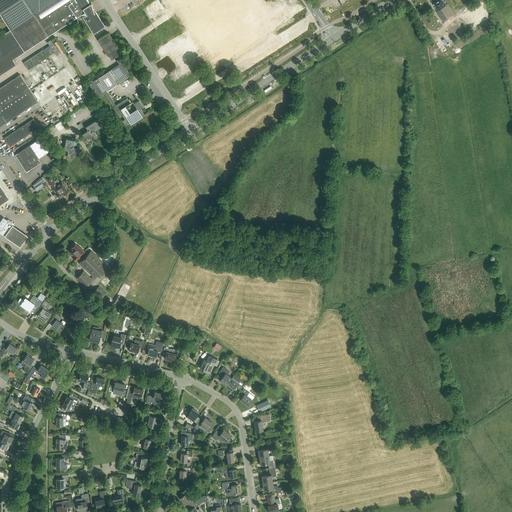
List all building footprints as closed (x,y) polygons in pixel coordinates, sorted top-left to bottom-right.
[(10,30),(24,52),(78,16),(79,18),(82,17),(93,33),(100,29),(99,28),(103,25),(95,12),(94,13),(93,11),(94,11),(93,9),(91,3),(89,4),(86,0),(0,0),(0,14),(1,17),(0,17),(0,20),(1,23),(4,21),(10,30)] [(245,6),(257,26),(287,9),(281,0),(280,0),(265,9),(260,0),(159,0),(165,9),(176,3),(176,6),(179,11),(193,4),(190,0),(194,0),(195,1),(196,0),(241,0),(241,1),(244,5),(245,5),(245,6)] [(206,0),(198,5),(201,9),(214,1),(213,0),(206,0)] [(443,22),(454,15),(447,4),(446,5),(444,2),(444,3),(442,0),(440,0),(433,4),(435,8),(437,11),(436,11),(443,22)] [(239,5),(226,12),(228,16),(241,8),(239,5)] [(195,6),(189,10),(188,9),(181,13),(185,19),(198,12),(195,6)] [(217,6),(204,14),(207,18),(219,9),(217,6)] [(466,7),(464,9),(466,12),(461,15),(463,19),(474,12),(471,8),(468,10),(466,7)] [(288,11),(271,21),(275,27),(291,17),(288,11)] [(233,24),(246,16),(244,12),(231,20),(233,24)] [(196,36),(209,29),(200,13),(197,15),(198,17),(188,22),(190,28),(201,23),(201,24),(192,29),(196,36)] [(212,26),(225,18),(223,15),(210,23),(212,26)] [(454,27),(449,29),(453,38),(470,30),(464,19),(452,24),(454,27)] [(250,21),(236,28),(238,32),(252,25),(250,21)] [(229,24),(215,30),(217,34),(230,27),(229,24)] [(221,61),(262,37),(257,29),(210,56),(211,58),(208,59),(213,67),(221,63),(221,61)] [(0,74),(16,64),(13,59),(24,52),(10,30),(0,36),(0,74)] [(221,39),(223,43),(236,35),(233,31),(221,39)] [(111,60),(121,53),(108,33),(98,40),(111,60)] [(185,33),(157,49),(175,80),(195,68),(196,62),(196,61),(195,60),(193,59),(191,57),(192,55),(190,52),(188,52),(186,53),(185,51),(186,47),(187,50),(188,50),(188,48),(184,41),(185,37),(186,33),(185,33)] [(207,53),(220,45),(217,40),(211,43),(210,40),(215,37),(212,33),(199,40),(202,45),(206,42),(208,45),(204,48),(207,53)] [(50,40),(47,42),(49,45),(42,50),(43,50),(24,63),(28,69),(54,52),(56,56),(59,54),(50,40)] [(116,60),(118,64),(88,84),(97,98),(104,93),(113,106),(112,107),(125,127),(144,114),(140,109),(143,107),(139,101),(134,104),(137,108),(129,113),(125,106),(130,103),(126,98),(116,105),(107,92),(131,76),(119,58),(116,60)] [(37,101),(20,75),(0,87),(0,126),(7,122),(6,122),(37,101)] [(9,146),(33,131),(39,127),(33,118),(4,138),(6,141),(5,142),(6,144),(7,143),(9,146)] [(103,125),(99,118),(85,127),(87,129),(87,131),(82,134),(85,139),(88,138),(90,138),(92,141),(97,137),(94,132),(95,131),(103,125)] [(50,150),(41,137),(15,155),(26,172),(40,163),(37,159),(47,152),(49,156),(52,154),(50,151),(50,150)] [(78,154),(79,148),(74,147),(73,146),(74,140),(66,139),(64,150),(66,150),(67,152),(66,157),(73,158),(73,155),(75,154),(78,154)] [(62,194),(54,182),(49,175),(45,178),(55,193),(53,194),(55,198),(57,196),(58,197),(62,194)] [(44,180),(42,177),(33,185),(37,191),(44,186),(41,182),(44,180)] [(54,182),(62,194),(63,194),(63,195),(68,192),(64,187),(64,186),(61,181),(60,183),(57,179),(54,182)] [(8,219),(7,220),(5,219),(3,217),(0,221),(0,228),(1,229),(0,230),(0,233),(5,237),(6,236),(13,225),(14,223),(8,219)] [(28,235),(13,225),(6,236),(20,246),(28,235)] [(91,277),(87,274),(87,275),(83,271),(76,278),(85,287),(106,266),(90,251),(85,256),(83,254),(84,252),(83,251),(83,250),(82,250),(82,249),(79,247),(75,244),(71,247),(72,248),(69,251),(73,255),(72,257),(76,260),(78,258),(81,261),(78,263),(92,276),(91,277)] [(103,291),(99,287),(98,286),(93,292),(100,300),(106,293),(103,291)] [(62,294),(60,296),(65,300),(69,294),(62,289),(59,293),(62,294)] [(29,301),(25,298),(23,300),(20,298),(18,302),(27,308),(25,310),(28,312),(30,310),(30,311),(34,306),(38,308),(46,296),(41,292),(37,298),(33,295),(29,301)] [(118,294),(112,302),(115,304),(121,296),(118,294)] [(45,300),(42,304),(38,309),(41,311),(38,316),(45,321),(50,313),(46,310),(50,304),(45,300)] [(55,321),(52,326),(60,332),(64,325),(64,324),(65,323),(65,321),(63,320),(62,320),(61,322),(59,321),(61,318),(56,315),(53,319),(55,321)] [(92,328),(91,334),(89,340),(99,342),(100,339),(104,340),(106,332),(102,331),(92,328)] [(110,345),(110,346),(115,347),(116,347),(119,347),(120,343),(124,344),(126,335),(121,333),(120,337),(113,335),(112,339),(110,345)] [(143,348),(144,342),(135,339),(134,343),(130,342),(130,343),(127,343),(126,347),(129,347),(129,350),(137,352),(138,347),(143,348)] [(147,349),(148,349),(147,354),(156,357),(157,351),(161,352),(163,346),(162,346),(163,342),(157,341),(155,347),(154,347),(155,345),(148,343),(147,349)] [(9,343),(6,347),(4,346),(0,351),(0,355),(3,358),(8,350),(13,354),(17,348),(12,345),(13,343),(11,342),(10,343),(9,343)] [(222,346),(217,343),(213,347),(218,351),(222,346)] [(168,348),(164,348),(163,353),(166,353),(164,359),(174,361),(176,354),(178,351),(173,349),(173,350),(168,348)] [(22,360),(20,364),(25,367),(23,370),(27,373),(32,365),(30,364),(33,359),(29,356),(29,355),(27,354),(26,355),(26,354),(22,360)] [(207,361),(204,360),(199,369),(210,373),(214,364),(216,366),(219,361),(209,356),(207,361)] [(33,366),(30,371),(26,376),(29,379),(33,373),(35,370),(41,374),(40,376),(43,378),(49,370),(41,365),(38,369),(33,366)] [(219,381),(226,386),(232,378),(227,375),(229,372),(223,367),(219,372),(223,375),(219,381)] [(10,376),(0,369),(0,373),(0,376),(6,381),(10,376)] [(83,381),(81,387),(88,388),(89,382),(86,381),(88,375),(80,373),(78,380),(83,381)] [(235,374),(232,378),(226,386),(232,390),(236,385),(241,388),(244,383),(240,380),(241,378),(235,374)] [(92,383),(90,389),(90,392),(95,393),(97,385),(103,386),(105,379),(96,377),(96,381),(92,380),(92,383)] [(36,396),(40,389),(35,386),(37,383),(33,381),(30,386),(31,386),(28,392),(36,396)] [(124,394),(124,391),(123,390),(125,384),(115,382),(114,388),(112,393),(122,395),(122,394),(124,394)] [(127,398),(131,399),(132,396),(140,398),(140,396),(141,396),(143,389),(131,386),(127,398)] [(248,406),(252,400),(247,395),(249,392),(243,388),(239,394),(242,396),(240,399),(248,406)] [(148,396),(146,403),(150,404),(151,402),(158,403),(159,399),(163,400),(164,394),(163,394),(163,393),(161,392),(161,393),(155,392),(153,398),(152,397),(148,396)] [(76,403),(78,398),(70,394),(69,397),(67,396),(61,406),(68,410),(71,411),(75,403),(76,403)] [(25,395),(20,405),(24,407),(29,410),(32,403),(30,402),(32,398),(25,395)] [(260,412),(271,406),(268,400),(257,405),(260,412)] [(197,423),(201,419),(196,416),(199,413),(192,408),(189,413),(192,415),(190,418),(193,420),(197,423)] [(9,417),(13,419),(20,422),(23,416),(12,411),(9,417)] [(154,412),(151,411),(147,411),(146,416),(149,416),(147,426),(155,428),(158,417),(153,416),(154,412)] [(61,417),(56,417),(56,426),(63,426),(63,425),(66,425),(66,419),(70,419),(70,415),(67,415),(67,414),(61,413),(61,417)] [(269,414),(266,414),(259,415),(260,420),(254,421),(256,431),(263,430),(262,422),(269,421),(269,414)] [(201,419),(197,423),(194,428),(197,430),(200,426),(206,430),(205,430),(209,432),(213,427),(210,424),(212,422),(205,417),(203,420),(201,419)] [(17,428),(20,422),(13,419),(10,423),(8,422),(7,425),(12,428),(13,426),(17,428)] [(193,433),(187,433),(186,432),(186,429),(181,429),(181,432),(182,432),(181,445),(188,445),(188,440),(193,440),(193,433)] [(221,433),(216,430),(212,436),(216,440),(217,438),(221,441),(222,440),(227,444),(230,440),(228,438),(231,434),(224,429),(221,433)] [(1,438),(1,439),(9,443),(12,437),(10,436),(11,434),(3,430),(2,431),(1,433),(1,434),(2,435),(1,438)] [(149,449),(151,440),(146,438),(147,434),(141,432),(139,438),(144,440),(143,447),(149,449)] [(67,448),(67,439),(66,439),(66,435),(60,435),(59,439),(56,439),(56,448),(67,448)] [(9,443),(1,439),(0,440),(0,447),(2,449),(3,447),(7,449),(9,443)] [(259,457),(268,456),(268,451),(271,450),(271,445),(265,446),(266,449),(258,450),(259,457)] [(227,449),(222,450),(218,450),(219,456),(227,455),(228,462),(234,461),(233,451),(228,452),(227,449)] [(190,461),(187,461),(187,456),(192,456),(192,451),(186,450),(186,453),(181,453),(180,462),(183,462),(183,465),(190,465),(190,461)] [(145,468),(147,458),(142,457),(142,454),(137,453),(135,459),(137,459),(137,462),(135,462),(134,466),(145,468)] [(65,460),(67,460),(67,455),(62,455),(62,457),(56,457),(56,468),(60,468),(60,471),(67,471),(67,464),(64,464),(64,462),(65,461),(65,460)] [(269,469),(274,468),(273,460),(269,461),(268,456),(259,457),(260,464),(268,463),(269,469)] [(230,466),(224,467),(221,467),(221,473),(225,472),(226,477),(230,477),(236,476),(235,468),(230,469),(230,466)] [(183,467),(182,470),(180,470),(179,478),(186,478),(186,473),(190,473),(195,473),(195,472),(197,472),(197,469),(195,469),(195,467),(190,467),(183,467)] [(263,483),(272,482),(271,477),(276,476),(275,468),(274,468),(269,469),(269,475),(262,476),(263,483)] [(63,481),(68,481),(68,475),(62,475),(62,478),(56,478),(56,488),(63,488),(63,481)] [(139,496),(141,485),(136,484),(136,480),(127,478),(125,487),(134,488),(132,494),(139,496)] [(239,493),(237,484),(232,485),(231,482),(221,484),(222,489),(226,489),(227,494),(239,493)] [(281,491),(280,487),(278,488),(277,486),(273,487),(272,482),(263,483),(264,490),(271,489),(272,492),(272,493),(281,492),(281,491)] [(123,488),(117,489),(119,496),(112,497),(113,503),(122,502),(122,500),(125,500),(123,490),(123,488)] [(99,491),(101,499),(95,500),(96,507),(105,505),(104,499),(107,499),(105,490),(99,491)] [(190,505),(194,502),(191,498),(189,499),(186,495),(188,493),(185,490),(181,493),(183,496),(180,498),(185,504),(187,502),(190,505)] [(82,497),(76,499),(77,502),(78,510),(87,508),(86,502),(89,502),(88,493),(81,495),(82,497)] [(269,511),(270,511),(279,509),(277,503),(280,502),(279,498),(274,499),(274,497),(273,494),(266,496),(269,505),(268,506),(269,511)] [(228,511),(241,511),(240,503),(235,504),(234,498),(229,499),(230,505),(227,505),(228,511)] [(69,507),(68,501),(63,502),(63,501),(56,503),(55,505),(55,509),(57,509),(57,511),(67,511),(66,507),(69,507)] [(194,502),(190,505),(192,508),(190,510),(190,511),(201,511),(199,508),(194,502)]
